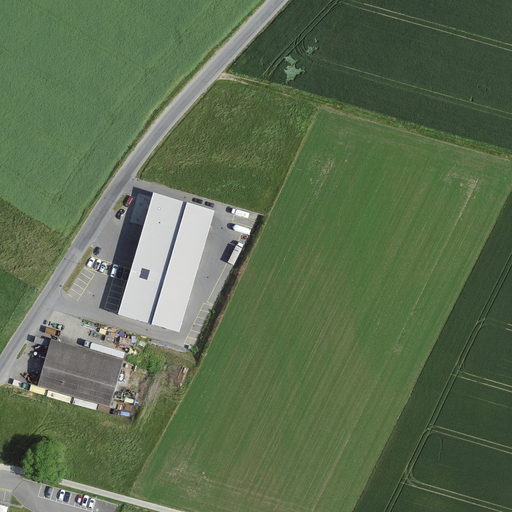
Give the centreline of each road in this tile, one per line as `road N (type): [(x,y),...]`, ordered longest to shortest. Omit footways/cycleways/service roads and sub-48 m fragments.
road 1 (tertiary): [(279,0),(167,118),(0,373)]
road 2 (track): [(216,67),(511,155)]
